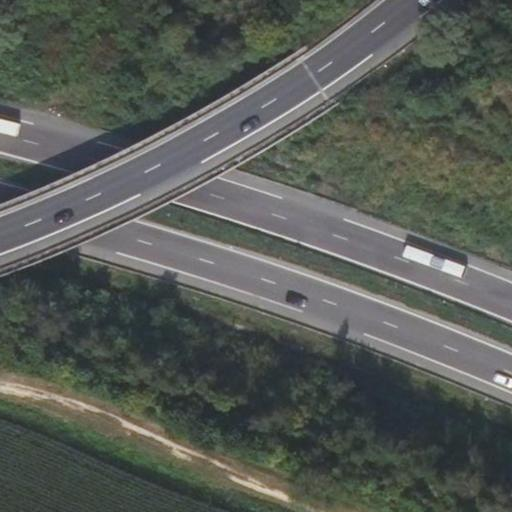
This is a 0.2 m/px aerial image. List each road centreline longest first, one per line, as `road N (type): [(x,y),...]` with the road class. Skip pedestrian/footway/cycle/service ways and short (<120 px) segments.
road 1 (trunk): [(511,304),(197,191),(0,136)]
road 2 (trunk): [(0,207),(164,248),(511,372)]
road 3 (trunk): [(0,233),(90,200),(313,82),(417,0)]
